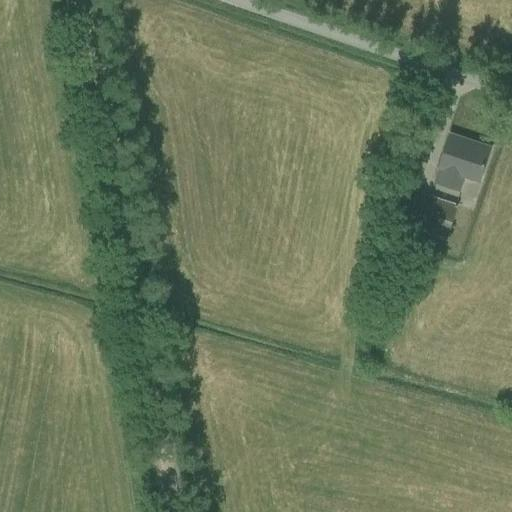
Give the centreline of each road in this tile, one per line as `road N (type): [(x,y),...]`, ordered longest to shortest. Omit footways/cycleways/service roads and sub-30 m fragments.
road 1 (track): [(84,0),(170,511)]
road 2 (unclassified): [(511,96),(230,0)]
